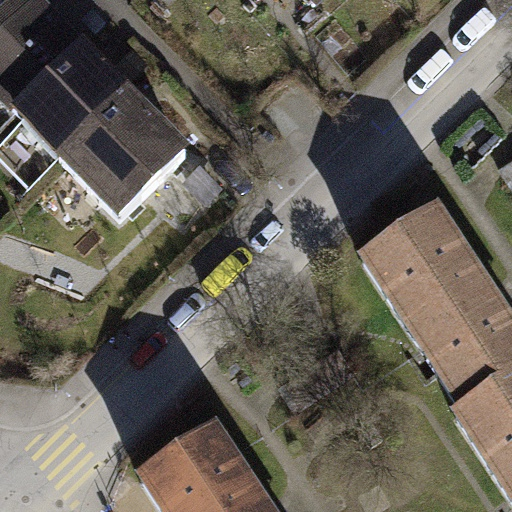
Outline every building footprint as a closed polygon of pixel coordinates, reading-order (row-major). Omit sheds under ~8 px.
[(0,0),(0,31),(25,7),(17,0),(0,0)] [(0,107),(8,115),(71,54),(25,7),(0,31),(0,107)] [(53,161),(116,99),(71,54),(8,115),(18,125),(53,161)] [(99,207),(162,145),(128,112),(116,99),(53,161),(64,172),(99,207)] [(511,162),(493,175),(508,199),(511,196),(511,162)] [(458,421),(511,385),(511,345),(427,218),(355,265),(458,421)] [(332,355),(270,394),(285,417),(347,379),(332,355)] [(508,511),(511,511),(511,385),(458,421),(451,425),(508,511)] [(264,511),(214,437),(142,484),(160,511),(264,511)]
